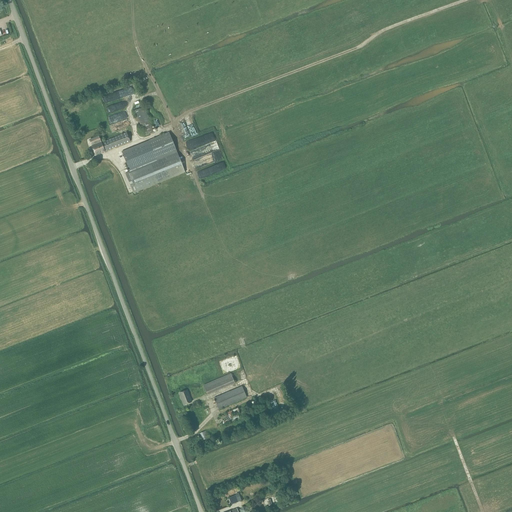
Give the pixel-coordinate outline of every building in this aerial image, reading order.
[(144,107),(135,111),(144,136),(153,133),(144,107)] [(148,140),(122,151),(130,172),(125,174),(133,193),(159,183),(184,173),(185,173),(174,145),(168,132),(148,140)] [(95,155),(109,150),(130,142),(126,133),(101,143),(99,137),(89,140),(91,145),(95,144),(95,145),(92,147),(95,155)] [(207,395),(235,383),(231,374),(204,385),(207,395)] [(219,409),(247,397),(242,387),(214,399),(219,409)] [(184,405),(191,402),(187,391),(179,394),(184,405)] [(226,414),(218,418),(222,425),(230,422),(241,418),(238,408),(226,413),(226,414)] [(203,446),(211,443),(206,431),(198,434),(203,446)] [(232,505),(241,501),(239,494),(229,498),(232,505)]
